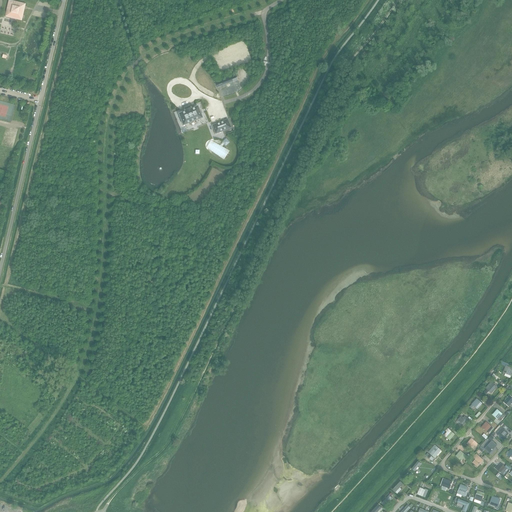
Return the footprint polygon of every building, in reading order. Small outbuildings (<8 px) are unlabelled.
[(22,21),(26,4),(9,0),(5,17),(22,21)] [(192,126),(197,124),(195,120),(201,118),(202,118),(202,117),(198,107),(198,106),(197,107),(191,109),(191,108),(190,108),(186,110),(185,110),(185,111),(180,114),(180,113),(179,114),(183,125),(184,125),(190,123),(192,126)] [(230,126),(228,121),(228,120),(227,119),(227,120),(213,125),(212,125),(213,126),(215,132),(215,133),(216,133),(227,128),(230,127),(230,126)] [(216,137),(211,146),(229,157),(235,148),(216,137)] [(487,389),(484,393),(486,395),(489,391),(490,390),(492,392),(497,387),(495,385),(496,384),(492,381),(486,388),(487,389)] [(472,404),(470,407),(472,409),(474,406),(477,409),(482,404),(477,399),(472,404)] [(497,409),(493,414),(498,419),(500,421),(503,418),(505,416),(504,415),(497,409)] [(463,425),(468,419),(465,416),(463,418),(461,416),(458,420),(463,425)] [(491,430),(493,428),(486,422),(482,427),(487,432),(490,428),(491,430)] [(507,436),(508,434),(502,428),(497,434),(502,438),(505,435),(507,436)] [(450,440),(455,435),(448,429),(446,431),(447,432),(444,435),(450,440)] [(472,438),(467,443),(472,448),(475,445),(476,446),(478,448),(480,446),(478,444),(472,438)] [(486,447),(485,448),(485,449),(487,450),(489,452),(494,446),(495,447),(496,446),(497,445),(492,441),(491,442),(486,447)] [(435,456),(440,450),(437,447),(431,454),(435,458),(436,457),(435,456)] [(466,459),(467,457),(461,451),(456,456),(462,461),(464,458),(466,459)] [(475,460),(473,462),(474,464),(476,462),(478,464),(481,461),(482,462),(483,460),(477,454),(475,456),(473,458),(475,460)] [(496,466),(495,468),(501,473),(502,474),(507,469),(505,467),(501,464),(498,467),(496,466)] [(449,489),(452,482),(443,478),(440,485),(447,488),(449,489)] [(467,491),(468,488),(460,485),(458,490),(463,492),(462,495),(466,496),(468,491),(467,491)] [(436,499),(441,501),(445,492),(439,490),(436,499)] [(481,502),(484,494),(477,491),(475,499),(481,502)] [(451,504),(454,496),(449,494),(446,502),(451,504)] [(497,507),(500,500),(493,497),(491,503),(496,504),(495,506),(497,507)] [(407,505),(409,508),(417,503),(414,500),(407,505)]
